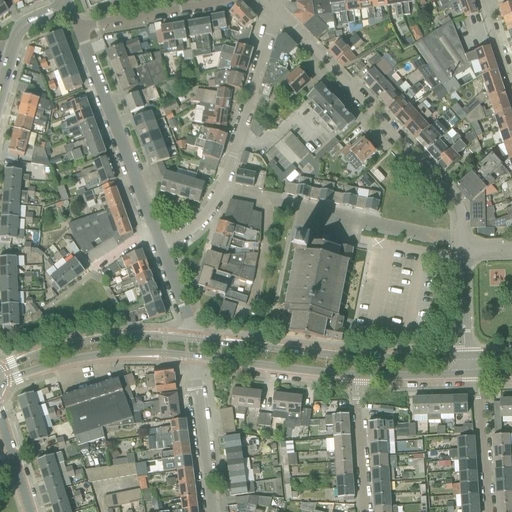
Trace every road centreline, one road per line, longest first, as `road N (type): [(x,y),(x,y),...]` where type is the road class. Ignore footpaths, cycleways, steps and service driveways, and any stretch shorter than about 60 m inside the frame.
road 1 (residential): [(463,251),(459,205),(275,9)]
road 2 (tertiary): [(466,356),(348,358),(190,340)]
road 3 (residential): [(160,245),(75,26)]
road 4 (tertiary): [(0,383),(94,355),(191,356)]
road 5 (tertiary): [(190,340),(92,340),(0,370)]
road 6 (residential): [(222,189),(275,9)]
road 7 (tertiary): [(191,356),(355,375)]
road 8 (residential): [(211,511),(191,356)]
road 9 (residential): [(75,26),(226,0)]
road 10 (residential): [(485,511),(474,373)]
road 11 (residential): [(355,375),(364,511)]
